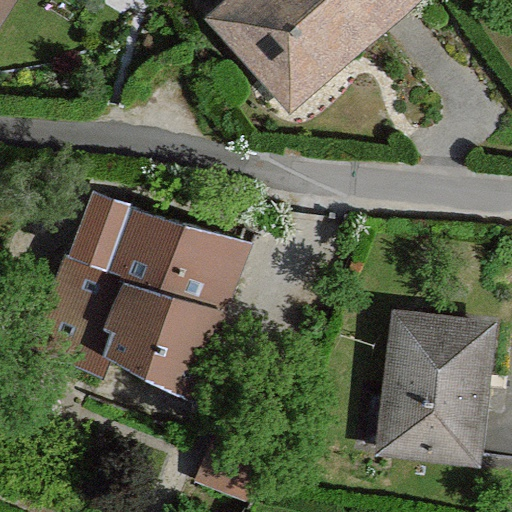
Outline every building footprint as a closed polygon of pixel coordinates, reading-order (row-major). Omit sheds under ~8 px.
[(337,41),(345,49),(397,0),(258,0),(227,27),(290,98),(322,69),(316,59),(337,41)] [(322,69),(345,49),(337,41),(316,59),(322,69)] [(111,357),(138,285),(141,278),(121,270),(121,266),(110,261),(131,206),(131,205),(101,196),(39,344),(104,374),(111,357)] [(242,238),(131,205),(131,206),(110,261),(121,266),(121,270),(141,278),(138,285),(218,307),(242,238)] [(222,308),(218,307),(138,285),(111,357),(193,394),(207,351),(222,308)] [(466,454),(472,409),(479,410),(488,332),(402,322),(394,401),(371,398),(368,445),(466,454)] [(253,497),(277,438),(226,417),(213,448),(237,457),(225,486),(253,497)] [(202,476),(225,486),(237,457),(213,448),(202,476)]
